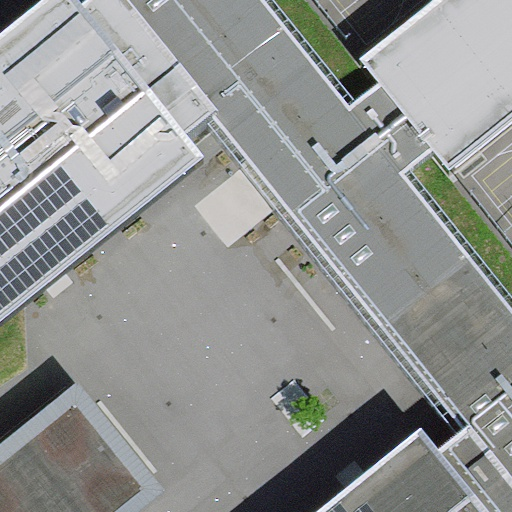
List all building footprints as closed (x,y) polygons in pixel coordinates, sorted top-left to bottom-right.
[(181,147),(214,121),(116,0),(103,0),(79,20),(67,4),(0,57),(0,320),(195,164),(181,147)] [(116,0),(214,121),(468,438),(511,492),(511,314),(402,179),(351,114),(258,0),(116,0)] [(383,89),(351,114),(402,179),(434,153),(449,171),(511,120),(511,0),(454,0),(367,70),(383,89)] [(134,511),(156,494),(79,397),(0,459),(0,511),(134,511)] [(511,511),(511,492),(468,438),(436,464),(423,446),(340,511),(511,511)]
